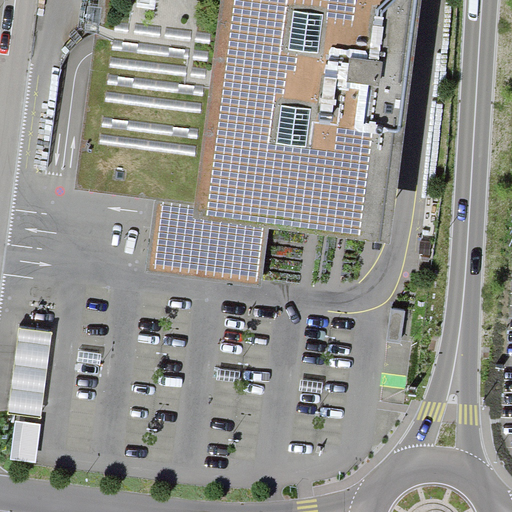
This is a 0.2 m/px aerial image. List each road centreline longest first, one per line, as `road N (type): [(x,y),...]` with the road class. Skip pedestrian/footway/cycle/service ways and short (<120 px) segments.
road 1 (secondary): [(440,466),(463,302),(482,0)]
road 2 (residential): [(176,511),(0,492)]
road 3 (residential): [(18,0),(3,121)]
